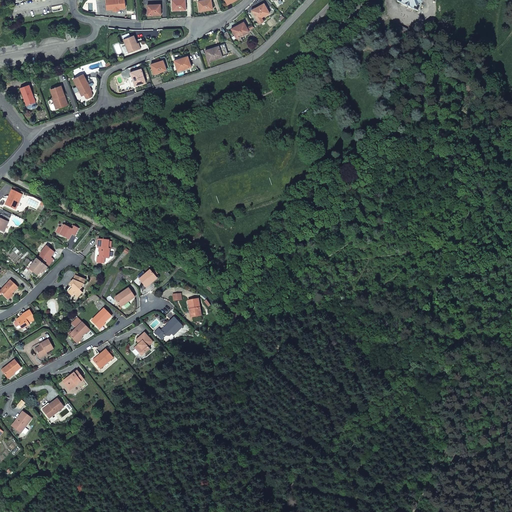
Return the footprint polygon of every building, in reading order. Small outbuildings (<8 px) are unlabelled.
[(125,0),(106,0),(107,5),(107,10),(114,9),(120,9),(126,8),(125,0)] [(184,0),(171,0),(172,10),(185,10),(184,0)] [(210,0),(205,0),(198,1),(199,11),(212,9),(210,0)] [(308,18),(324,0),(316,0),(304,14),(308,18)] [(397,0),(398,0),(418,11),(424,0),(397,0)] [(147,15),(160,14),(160,4),(147,5),(147,15)] [(265,4),(252,11),(258,21),(262,19),(270,14),(265,4)] [(244,22),(231,29),(236,38),(248,31),(244,22)] [(407,29),(396,23),(393,27),(404,33),(407,29)] [(225,40),(230,38),(227,31),(222,34),(225,40)] [(125,40),(130,54),(141,50),(138,44),(137,40),(135,36),(125,40)] [(224,43),(205,50),(208,60),(228,54),(224,43)] [(177,71),(191,66),(187,56),(174,60),(177,71)] [(166,70),(163,60),(150,64),(153,74),(166,70)] [(130,72),(134,86),(145,82),(141,69),(130,72)] [(84,75),(74,79),(78,87),(80,86),(84,95),(85,95),(86,98),(88,99),(92,97),(93,95),(91,91),(92,91),(84,75)] [(37,104),(31,85),(22,89),(25,98),(26,98),(29,107),(37,104)] [(51,90),(54,99),(53,99),(54,104),(52,105),(51,106),(52,109),(54,110),(69,105),(66,98),(65,99),(64,96),(65,95),(62,86),(51,90)] [(317,103),(303,113),(307,118),(320,109),(317,103)] [(11,197),(7,205),(15,210),(23,195),(12,190),(9,196),(11,197)] [(0,230),(4,232),(8,221),(9,218),(11,214),(2,209),(0,214),(0,230)] [(59,234),(67,238),(68,236),(70,237),(71,235),(74,237),(78,228),(73,225),(72,229),(64,224),(64,226),(60,233),(59,234)] [(99,239),(98,247),(98,248),(100,248),(99,256),(97,256),(97,262),(104,263),(105,258),(109,258),(111,249),(108,248),(109,240),(99,239)] [(36,259),(46,267),(52,259),(50,257),(52,255),(51,254),(53,251),(46,246),(39,254),(40,255),(36,259)] [(27,268),(27,269),(35,276),(38,272),(40,271),(41,272),(46,267),(36,259),(32,263),(27,268)] [(149,272),(140,280),(145,287),(155,279),(149,272)] [(77,290),(79,289),(80,289),(84,280),(75,276),(72,282),(69,284),(70,286),(72,288),(71,288),(67,292),(70,297),(72,295),(74,298),(80,294),(77,290)] [(7,299),(18,288),(10,281),(0,291),(0,292),(2,294),(7,299)] [(129,288),(115,297),(120,306),(127,301),(128,302),(135,297),(129,288)] [(200,315),(198,299),(188,300),(190,316),(200,315)] [(106,309),(92,320),(98,328),(105,323),(106,324),(113,318),(106,309)] [(22,330),(29,325),(28,324),(34,320),(29,310),(22,314),(23,316),(20,317),(16,320),(20,327),(22,330)] [(174,334),(182,326),(173,317),(165,325),(167,326),(162,331),(161,330),(160,330),(159,328),(155,331),(162,339),(166,335),(166,336),(169,336),(172,332),(174,334)] [(75,343),(86,333),(86,334),(90,330),(83,323),(68,336),(75,343)] [(152,342),(145,333),(143,335),(138,339),(141,343),(139,345),(140,347),(135,350),(138,353),(144,352),(149,348),(147,346),(152,342)] [(46,352),(53,348),(48,339),(40,343),(41,344),(34,348),(39,357),(47,353),(46,352)] [(100,355),(93,361),(99,369),(112,358),(105,349),(99,355),(100,355)] [(6,377),(13,372),(14,373),(21,367),(15,360),(1,370),(6,377)] [(70,390),(84,380),(77,371),(63,381),(69,390),(70,390)] [(48,419),(63,407),(57,399),(48,405),(49,407),(43,411),(48,419)] [(47,403),(40,408),(43,411),(49,407),(48,405),(48,404),(47,403)] [(21,410),(12,421),(10,424),(19,431),(30,417),(21,410)]
